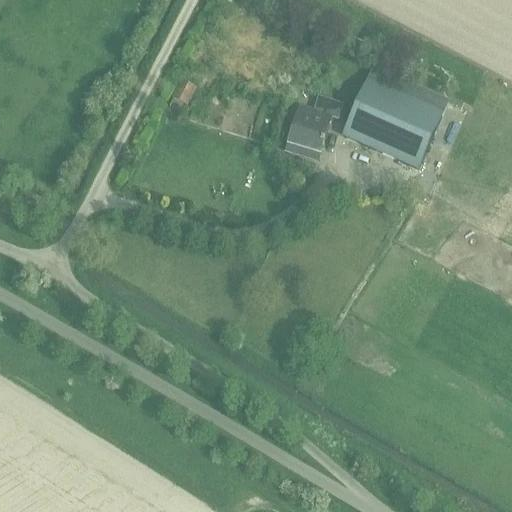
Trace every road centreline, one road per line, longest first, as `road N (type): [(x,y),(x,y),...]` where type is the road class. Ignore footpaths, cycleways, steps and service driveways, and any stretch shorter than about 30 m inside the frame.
road 1 (unclassified): [(373,511),(0,294)]
road 2 (unclassified): [(378,511),(279,424),(50,270)]
road 3 (track): [(90,194),(191,0)]
